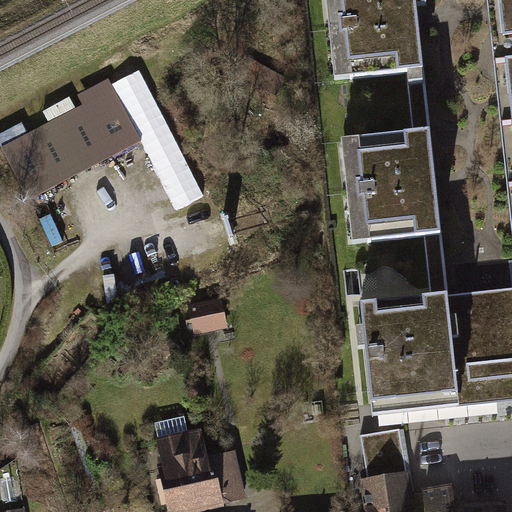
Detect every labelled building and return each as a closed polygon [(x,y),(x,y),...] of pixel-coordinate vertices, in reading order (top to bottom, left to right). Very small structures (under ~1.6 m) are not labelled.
[(371,405),(511,389),(511,0),(498,0),(511,126),(511,300),(449,308),(415,0),(336,0),(343,65),(348,65),(350,80),(406,74),(413,134),(356,140),(358,156),(353,156),(361,229),(366,229),(368,243),(424,237),(431,298),(361,306),(371,405)] [(28,199),(144,145),(113,79),(79,94),(85,107),(3,145),(28,199)] [(221,301),(193,306),(197,334),(226,329),(221,301)] [(201,427),(154,437),(166,511),(209,511),(223,510),(244,497),(235,449),(206,454),(201,427)] [(362,481),(367,511),(404,511),(408,511),(408,503),(411,503),(410,494),(414,493),(404,430),(366,435),(373,480),(362,481)] [(14,479),(0,481),(4,503),(17,501),(14,479)] [(454,511),(450,488),(424,493),(427,511),(454,511)]
